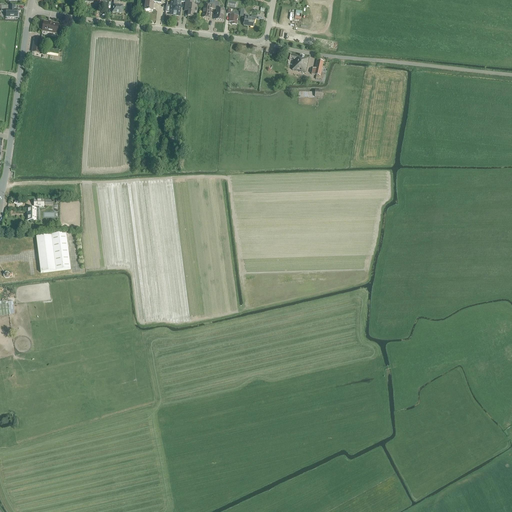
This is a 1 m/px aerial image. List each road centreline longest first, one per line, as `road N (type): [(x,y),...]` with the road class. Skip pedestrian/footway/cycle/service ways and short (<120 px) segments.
road 1 (residential): [(511,74),(265,43)]
road 2 (residential): [(265,43),(29,9)]
road 3 (unclassified): [(2,192),(29,9)]
